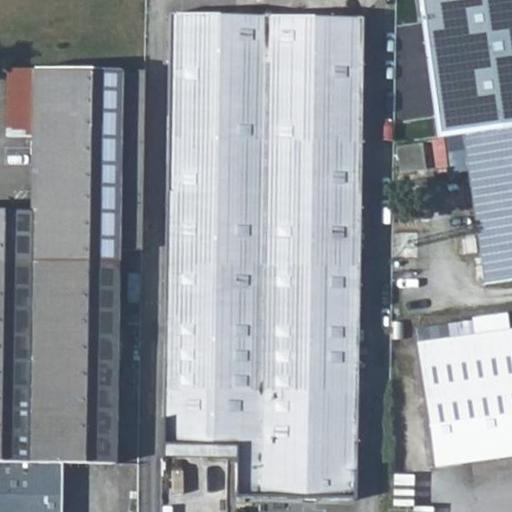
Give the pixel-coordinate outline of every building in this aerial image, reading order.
[(511,0),(444,0),(463,139),(511,132),(511,0)] [(357,245),(366,245),(371,19),(173,15),(165,444),(233,445),(232,496),(352,498),(353,439),(364,439),(364,420),(353,420),(357,245)] [(5,68),(3,140),(31,141),(33,69),(5,68)] [(33,69),(31,141),(30,211),(13,211),(0,210),(0,511),(58,511),(60,463),(111,463),(115,250),(142,250),(143,214),(146,71),(33,69)] [(484,289),(511,284),(511,132),(463,139),(484,289)] [(431,471),(511,460),(511,331),(415,345),(431,471)]
